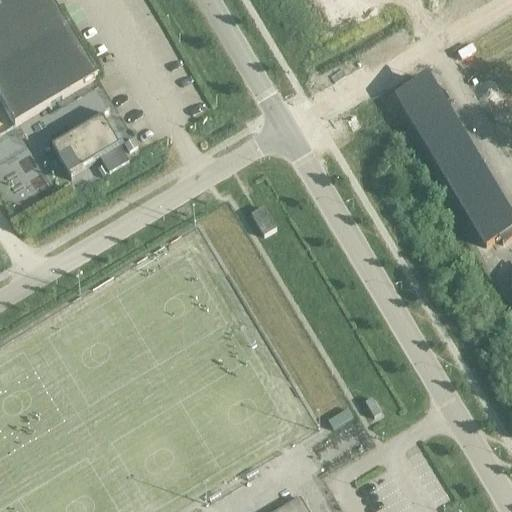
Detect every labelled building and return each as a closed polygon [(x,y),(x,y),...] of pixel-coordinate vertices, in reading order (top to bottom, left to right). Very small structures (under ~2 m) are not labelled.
[(0,0),(0,103),(14,127),(97,78),(50,0),(0,0)] [(320,0),(339,32),(378,9),(380,12),(382,10),(379,4),(376,5),(373,7),(368,0),(320,0)] [(423,83),(396,99),(485,250),(499,242),(502,247),(511,240),(511,223),(443,107),(448,104),(443,95),(442,96),(435,83),(436,82),(433,77),(423,83)] [(66,129),(49,139),(54,148),(51,149),(71,182),(72,181),(70,178),(99,161),(101,165),(107,174),(109,177),(128,165),(102,120),(71,138),(66,129)] [(132,141),(124,146),(129,155),(137,150),(132,141)] [(99,179),(107,174),(101,165),(93,170),(99,179)] [(263,210),(262,211),(251,218),(264,239),(276,232),(263,210)] [(380,417),(371,401),(364,405),(373,421),(380,417)] [(307,511),(300,500),(279,511),(307,511)]
